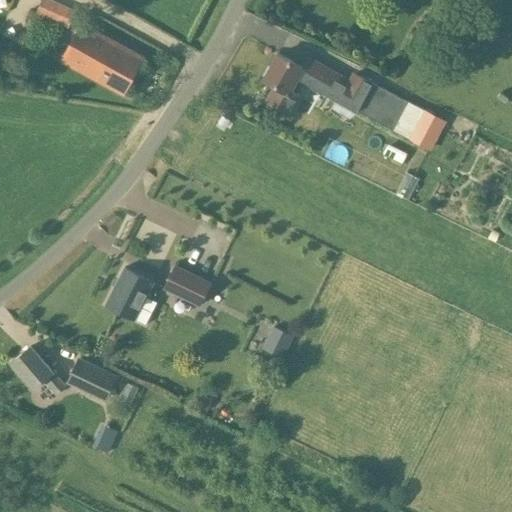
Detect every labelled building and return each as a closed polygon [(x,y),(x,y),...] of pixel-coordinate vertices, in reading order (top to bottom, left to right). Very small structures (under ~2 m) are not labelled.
[(69,27),(76,10),(54,0),(42,0),(37,12),(69,27)] [(125,93),(144,58),(82,23),(63,59),(125,93)] [(359,108),(373,82),(354,72),(349,80),(309,57),(303,67),(279,53),(265,78),(276,84),(268,99),(293,113),(303,96),(292,90),(300,76),(359,108)] [(373,82),(359,108),(431,148),(445,121),(399,96),(373,82)] [(176,265),(165,286),(200,304),(208,288),(211,282),(176,265)] [(147,296),(155,281),(126,266),(106,304),(135,318),(136,318),(147,323),(158,301),(147,296)] [(260,351),(280,361),(295,334),(274,323),(260,351)] [(57,393),(66,386),(32,345),(12,362),(34,388),(45,378),(57,393)] [(107,401),(120,375),(80,356),(67,381),(107,401)] [(93,444),(109,451),(119,429),(103,422),(93,444)]
